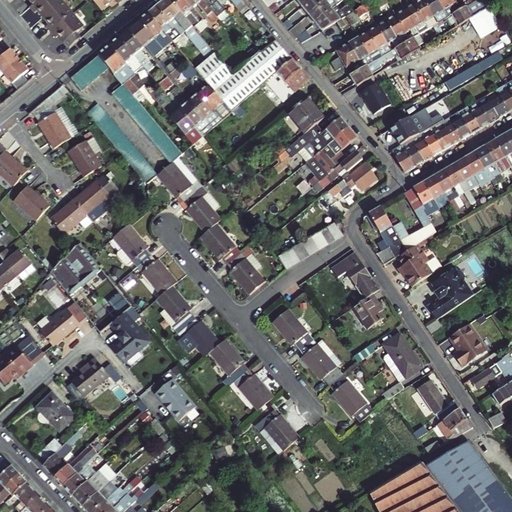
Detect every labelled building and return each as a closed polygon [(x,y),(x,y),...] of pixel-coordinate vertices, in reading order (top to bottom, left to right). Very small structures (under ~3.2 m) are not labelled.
[(58,0),(39,0),(31,7),(28,10),(33,16),(36,13),(41,20),(61,4),(58,0)] [(110,0),(88,0),(104,18),(116,7),(110,0)] [(192,27),(168,0),(166,0),(157,7),(170,22),(177,31),(181,27),(185,32),(208,59),(214,54),(196,32),(192,27)] [(206,23),(185,0),(168,0),(192,27),(196,32),(206,23)] [(217,18),(202,0),(185,0),(206,23),(210,20),(212,23),(217,18)] [(223,7),(216,0),(202,0),(217,18),(220,22),(229,15),(226,12),(223,7)] [(242,0),(216,0),(223,7),(226,12),(234,5),(236,8),(244,2),(242,0)] [(310,0),(302,7),(309,15),(326,0),(310,0)] [(326,0),(309,15),(316,23),(337,5),(342,0),(326,0)] [(439,24),(424,0),(423,0),(415,5),(430,29),(437,25),(439,24)] [(448,18),(437,0),(424,0),(439,24),(448,18)] [(458,8),(452,0),(437,0),(448,18),(460,11),(458,8)] [(495,5),(492,0),(483,0),(489,9),(490,8),(495,5)] [(61,4),(41,20),(45,25),(42,27),(48,35),(71,16),(61,4)] [(324,31),(338,23),(347,17),(354,13),(352,9),(347,4),(341,10),(337,5),(316,23),(323,32),(324,31)] [(439,24),(437,25),(443,34),(444,36),(479,15),(473,4),(463,9),(460,11),(448,18),(439,24)] [(430,29),(415,5),(405,11),(420,35),(430,29)] [(369,12),(365,6),(356,12),(359,18),(369,12)] [(170,22),(157,7),(149,14),(166,34),(169,38),(172,42),(180,35),(177,31),(170,22)] [(420,35),(405,11),(396,16),(411,40),(415,38),(420,35)] [(166,34),(149,14),(140,22),(164,50),(173,42),(172,42),(169,38),(166,34)] [(81,28),(71,16),(48,35),(52,40),(55,37),(67,51),(79,42),(73,34),(81,28)] [(411,40),(396,16),(387,22),(401,46),(411,40)] [(347,17),(338,23),(341,29),(350,24),(347,17)] [(164,50),(140,22),(130,30),(146,47),(154,58),(164,50)] [(401,46),(387,22),(378,27),(388,45),(392,42),(397,49),(401,46)] [(306,32),(299,23),(288,32),(295,41),(306,32)] [(338,23),(324,31),(330,39),(343,31),(341,29),(338,23)] [(388,45),(378,27),(368,33),(382,58),(388,54),(392,52),(388,45)] [(146,47),(130,30),(129,31),(128,32),(143,49),(144,48),(146,47)] [(143,49),(128,32),(120,39),(143,66),(146,69),(147,71),(155,64),(152,60),(143,49)] [(382,58),(368,33),(359,38),(369,55),(374,53),(376,56),(371,59),(374,62),(378,60),(380,58),(382,58)] [(277,42),(271,35),(263,41),(269,49),(277,42)] [(369,55),(359,38),(350,43),(365,68),(368,66),(372,63),(374,62),(371,59),(367,61),(365,58),(369,55)] [(415,38),(411,40),(401,46),(397,49),(395,50),(402,61),(421,49),(415,38)] [(143,66),(120,39),(110,46),(142,84),(151,76),(147,71),(146,69),(143,66)] [(233,113),(266,85),(268,83),(293,61),(277,42),(269,49),(262,55),(260,52),(252,59),(232,75),(214,54),(208,59),(195,69),(209,85),(233,113)] [(365,68),(350,43),(337,51),(351,76),(365,68)] [(110,46),(99,56),(110,69),(116,76),(124,85),(129,91),(134,96),(134,97),(145,87),(142,84),(110,46)] [(0,50),(0,77),(19,62),(10,51),(5,56),(0,50)] [(388,54),(382,58),(380,58),(384,64),(392,59),(388,54)] [(110,69),(99,56),(94,60),(104,73),(110,69)] [(451,95),(498,67),(492,56),(445,84),(451,95)] [(104,73),(94,60),(88,65),(99,78),(104,73)] [(276,92),(301,71),(293,61),(268,83),(266,85),(273,94),(276,92)] [(28,72),(19,62),(0,77),(0,83),(11,97),(28,84),(22,77),(28,72)] [(99,78),(88,65),(83,70),(94,83),(99,78)] [(192,65),(183,73),(186,76),(195,69),(192,65)] [(374,77),(368,66),(365,68),(351,76),(358,87),(374,77)] [(183,73),(182,71),(179,67),(169,75),(174,80),(183,73)] [(94,83),(83,70),(77,74),(88,87),(94,83)] [(309,80),(301,71),(276,92),(273,94),(281,104),(309,80)] [(77,74),(71,79),(82,92),(88,87),(77,74)] [(168,76),(167,77),(159,84),(164,91),(174,83),(168,76)] [(377,89),(374,84),(360,93),(373,115),(390,105),(380,88),(377,89)] [(124,85),(112,94),(117,100),(129,91),(124,85)] [(233,113),(209,85),(200,92),(215,111),(223,121),(229,116),(233,113)] [(503,87),(505,92),(499,96),(509,113),(511,111),(511,95),(506,86),(503,87)] [(122,106),(134,96),(129,91),(117,100),(122,106)] [(215,111),(200,92),(189,101),(205,119),(213,129),(223,121),(215,111)] [(364,106),(356,92),(348,96),(356,110),(364,106)] [(138,102),(134,97),(134,96),(122,106),(127,111),(138,102)] [(499,119),(509,113),(499,96),(489,101),(499,119)] [(324,119),(307,97),(289,112),(307,133),(316,126),(324,119)] [(403,143),(453,116),(444,99),(394,126),(403,143)] [(46,100),(31,113),(38,119),(51,107),(46,100)] [(205,119),(189,101),(180,109),(204,137),(213,129),(205,119)] [(499,119),(489,101),(480,106),(490,124),(499,119)] [(132,117),(143,108),(138,102),(127,111),(132,117)] [(93,121),(104,112),(98,105),(88,114),(93,121)] [(490,124),(480,106),(470,112),(480,130),(490,124)] [(136,123),(148,113),(143,108),(132,117),(136,123)] [(468,108),(459,113),(461,118),(471,135),(480,130),(470,112),(468,108)] [(204,137),(180,109),(171,117),(195,145),(199,141),(191,131),(194,130),(201,139),(203,137),(204,137)] [(98,126),(109,118),(104,112),(93,121),(96,124),(98,126)] [(141,128),(153,119),(148,113),(136,123),(141,128)] [(71,139),(55,114),(39,124),(53,150),(71,139)] [(103,132),(114,124),(109,118),(98,126),(103,132)] [(471,135),(461,118),(452,123),(462,140),(471,135)] [(146,134),(158,125),(153,119),(141,128),(146,134)] [(316,126),(307,133),(306,134),(287,149),(293,157),(312,142),(321,152),(349,129),(341,119),(322,134),(316,126)] [(452,123),(449,119),(440,124),(452,146),(462,140),(452,123)] [(108,138),(118,129),(114,124),(103,132),(108,138)] [(440,124),(430,130),(433,135),(443,152),(452,146),(440,124)] [(152,141),(163,131),(158,125),(146,134),(152,141)] [(112,142),(122,134),(118,129),(108,138),(112,142)] [(349,129),(321,152),(314,158),(306,164),(321,182),(338,168),(331,159),(357,138),(349,129)] [(156,146),(168,136),(163,131),(152,141),(156,146)] [(116,147),(126,139),(122,134),(112,142),(116,147)] [(433,157),(443,152),(433,135),(426,138),(423,134),(420,136),(423,140),(433,157)] [(511,161),(511,146),(505,135),(495,141),(509,163),(511,161)] [(161,152),(173,142),(168,136),(156,146),(161,152)] [(92,138),(85,143),(68,153),(85,178),(101,167),(93,155),(100,150),(92,138)] [(120,152),(130,143),(126,139),(116,147),(120,152)] [(424,162),(433,157),(423,140),(417,144),(414,140),(411,141),(414,145),(419,154),(424,162)] [(509,163),(495,141),(486,146),(499,169),(509,163)] [(166,158),(178,148),(173,142),(161,152),(166,158)] [(130,143),(120,152),(122,154),(125,158),(135,149),(130,143)] [(7,151),(0,145),(0,176),(12,188),(27,173),(5,153),(7,151)] [(415,168),(424,162),(419,154),(414,145),(407,149),(404,145),(402,146),(405,151),(415,168)] [(499,169),(486,146),(475,153),(489,175),(492,173),(490,168),(492,167),(498,177),(502,174),(499,169)] [(174,163),(184,154),(178,148),(166,158),(172,164),(174,163)] [(130,163),(140,155),(135,149),(125,158),(130,163)] [(405,174),(415,168),(405,151),(395,157),(405,174)] [(348,172),(363,160),(357,152),(338,168),(321,182),(313,188),(315,191),(337,173),(338,175),(346,169),(348,172)] [(489,175),(475,153),(465,159),(476,177),(478,181),(481,180),(479,175),(482,173),(484,178),(489,175)] [(134,168),(144,160),(140,155),(130,163),(134,168)] [(476,177),(465,159),(454,165),(467,187),(474,183),(471,179),(476,177)] [(139,173),(148,165),(144,160),(134,168),(139,173)] [(203,187),(198,180),(192,186),(174,163),(172,164),(158,176),(177,199),(180,197),(184,203),(203,187)] [(143,179),(153,171),(148,165),(139,173),(143,179)] [(345,199),(353,192),(352,190),(357,186),(362,192),(376,181),(364,165),(330,193),(329,191),(323,196),(332,207),(340,202),(337,197),(341,194),(345,199)] [(454,165),(445,171),(455,189),(460,186),(472,206),(477,203),(467,187),(454,165)] [(148,184),(158,176),(153,171),(143,179),(148,184)] [(455,189),(445,171),(434,177),(453,207),(458,215),(461,213),(454,202),(461,198),(455,189)] [(88,217),(93,222),(108,209),(104,204),(119,191),(106,175),(75,201),(88,217)] [(434,177),(424,183),(437,204),(442,201),(448,210),(453,207),(434,177)] [(437,204),(424,183),(414,189),(427,209),(437,204)] [(50,207),(28,187),(15,202),(37,222),(50,207)] [(184,203),(189,209),(187,210),(206,233),(216,224),(221,220),(203,198),(209,193),(203,187),(184,203)] [(414,189),(405,194),(424,227),(409,236),(401,223),(393,227),(408,252),(418,246),(437,233),(424,211),(427,209),(414,189)] [(88,217),(75,201),(52,220),(65,236),(87,218),(88,217)] [(393,227),(382,208),(370,215),(388,248),(378,255),(385,267),(398,259),(408,252),(393,227)] [(216,224),(206,233),(200,237),(219,260),(222,258),(227,265),(241,253),(216,224)] [(341,232),(337,224),(330,228),(337,240),(344,236),(341,232)] [(148,248),(128,225),(113,237),(133,260),(130,263),(135,269),(151,256),(146,249),(148,248)] [(337,240),(330,228),(323,232),(331,244),(337,240)] [(331,244),(323,232),(317,236),(325,248),(331,244)] [(325,248),(317,236),(312,239),(319,252),(325,248)] [(319,252),(312,239),(305,243),(312,255),(319,252)] [(312,255),(305,243),(300,246),(307,259),(312,255)] [(91,255),(82,244),(50,273),(70,296),(102,270),(91,255)] [(307,259),(300,246),(293,250),(300,263),(307,259)] [(399,268),(404,277),(412,287),(415,285),(432,274),(425,264),(429,262),(418,246),(408,252),(398,259),(402,266),(399,268)] [(0,251),(0,257),(4,262),(16,277),(24,287),(38,274),(18,249),(11,255),(5,248),(0,251)] [(227,265),(231,270),(229,272),(248,296),(265,282),(245,259),(252,254),(247,248),(241,253),(227,265)] [(300,263),(293,250),(287,254),(294,266),(300,263)] [(287,270),(294,266),(287,254),(280,258),(287,270)] [(372,295),(380,290),(370,275),(361,263),(356,255),(331,273),(339,284),(344,280),(360,304),(365,300),(372,295)] [(135,269),(140,275),(143,272),(161,295),(171,286),(177,282),(158,259),(156,261),(151,256),(135,269)] [(425,264),(432,274),(441,268),(434,258),(429,262),(425,264)] [(0,286),(2,289),(16,277),(4,262),(0,264),(0,286)] [(439,318),(473,295),(464,282),(465,277),(460,270),(455,269),(455,268),(432,284),(440,296),(438,297),(439,299),(427,307),(436,320),(439,318)] [(50,290),(45,283),(38,288),(44,295),(50,290)] [(415,285),(412,287),(403,293),(408,300),(419,292),(415,285)] [(171,286),(161,295),(150,303),(170,327),(173,324),(178,330),(194,317),(189,312),(191,310),(171,286)] [(360,304),(353,308),(347,313),(355,325),(361,320),(362,322),(379,311),(375,306),(378,303),(372,295),(365,300),(360,304)] [(66,309),(39,330),(52,347),(79,324),(79,323),(84,319),(85,320),(87,318),(74,302),(66,309)] [(138,314),(132,307),(124,314),(132,323),(140,317),(138,314)] [(379,311),(362,322),(368,330),(384,319),(379,311)] [(274,325),(293,348),(295,346),(300,351),(313,341),(289,312),(274,325)] [(124,314),(112,323),(122,335),(119,337),(122,341),(112,349),(122,362),(147,342),(132,323),(124,314)] [(178,330),(184,337),(186,335),(205,358),(210,353),(220,345),(201,322),(199,323),(194,317),(178,330)] [(436,320),(426,327),(430,333),(443,325),(439,318),(436,320)] [(485,350),(468,324),(447,338),(457,352),(452,355),(460,367),(485,350)] [(16,345),(4,356),(5,357),(0,360),(0,379),(5,386),(8,383),(14,378),(16,381),(34,366),(33,365),(46,355),(30,336),(17,346),(16,345)] [(411,353),(400,336),(384,347),(389,355),(384,358),(383,358),(383,361),(384,361),(389,368),(395,364),(411,353)] [(225,341),(220,345),(210,353),(234,382),(247,371),(242,365),(244,363),(225,341)] [(300,351),(305,357),(303,359),(323,384),(326,382),(331,387),(343,377),(329,360),(334,355),(323,342),(318,347),(313,341),(300,351)] [(371,345),(354,357),(358,364),(375,352),(371,345)] [(423,369),(411,353),(395,364),(406,380),(423,369)] [(511,382),(511,359),(509,354),(501,359),(502,361),(472,381),(477,389),(501,374),(508,385),(511,382)] [(80,374),(70,382),(82,398),(108,377),(94,359),(82,367),(85,370),(80,374)] [(234,382),(258,411),(273,399),(254,375),(252,377),(247,371),(234,382)] [(334,395),(353,418),(355,416),(361,423),(373,412),(343,377),(331,387),(336,393),(334,395)] [(193,409),(170,381),(155,394),(178,422),(193,409)] [(448,407),(431,382),(417,392),(440,425),(460,410),(454,402),(448,407)] [(511,397),(511,382),(508,385),(493,395),(500,406),(511,397)] [(387,401),(403,390),(399,384),(382,395),(387,401)] [(73,418),(51,395),(37,409),(60,432),(73,418)] [(149,411),(140,401),(135,405),(144,415),(149,411)] [(447,437),(452,434),(455,438),(472,429),(460,410),(440,425),(427,434),(424,436),(427,440),(442,430),(447,437)] [(506,422),(504,418),(499,411),(487,419),(492,427),(492,428),(506,422)] [(273,412),(255,427),(278,454),(282,451),(284,453),(300,440),(280,416),(278,418),(273,412)] [(423,428),(413,435),(417,441),(424,436),(427,434),(423,428)] [(61,447),(45,462),(42,465),(54,478),(66,466),(68,464),(72,460),(68,456),(68,453),(72,449),(70,447),(81,436),(76,432),(66,442),(61,447)] [(45,462),(61,447),(54,440),(38,455),(45,462)] [(511,511),(511,499),(481,459),(468,442),(426,466),(424,463),(419,463),(370,492),(380,511),(511,511)] [(71,468),(68,464),(66,466),(54,478),(63,487),(90,462),(97,455),(93,450),(80,460),(81,462),(78,464),(77,463),(71,468)] [(0,478),(12,467),(6,459),(0,464),(0,478)] [(93,472),(96,469),(90,462),(63,487),(72,496),(92,476),(95,474),(93,472)] [(0,493),(20,475),(12,467),(0,478),(0,493)] [(15,495),(28,483),(20,475),(0,493),(0,502),(1,504),(11,495),(13,497),(15,495)] [(81,507),(102,487),(92,476),(72,496),(81,507)] [(40,495),(28,483),(15,495),(26,507),(40,495)] [(101,497),(107,492),(102,487),(81,507),(86,511),(93,511),(105,502),(101,497)] [(124,491),(109,506),(105,502),(93,511),(108,511),(112,508),(127,494),(124,491)] [(45,511),(51,507),(40,495),(26,507),(20,511),(45,511)]
